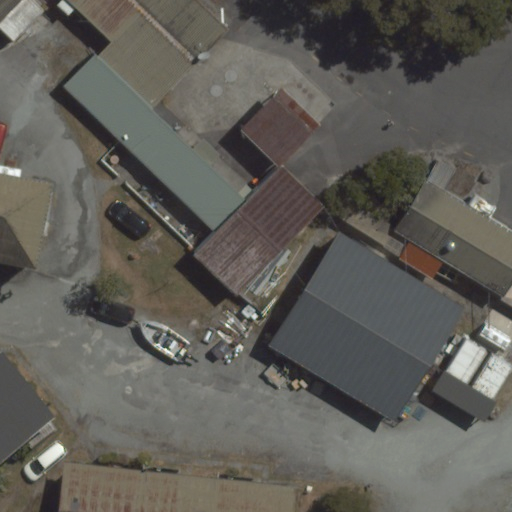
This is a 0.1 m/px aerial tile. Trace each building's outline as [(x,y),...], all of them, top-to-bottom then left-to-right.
[(61,0),(0,0),(0,24),(23,0),(59,0),(60,1),(61,0)] [(229,27),(200,0),(61,0),(60,1),(105,44),(94,55),(151,106),(229,27)] [(151,106),(94,55),(65,87),(219,226),(249,194),(210,159),(151,106)] [(241,128),(277,164),(317,123),(280,88),(241,128)] [(238,293),(320,204),(277,164),(249,194),(219,226),(194,253),(238,293)] [(0,259),(36,266),(51,182),(0,172),(0,259)] [(511,288),(511,231),(429,179),(395,232),(504,301),(511,288)] [(395,421),(464,308),(340,232),(270,345),(395,421)] [(511,376),(511,353),(469,326),(432,385),(485,418),(511,376)] [(0,462),(58,415),(5,351),(0,355),(0,462)] [(291,511),(294,487),(66,467),(62,511),(291,511)]
